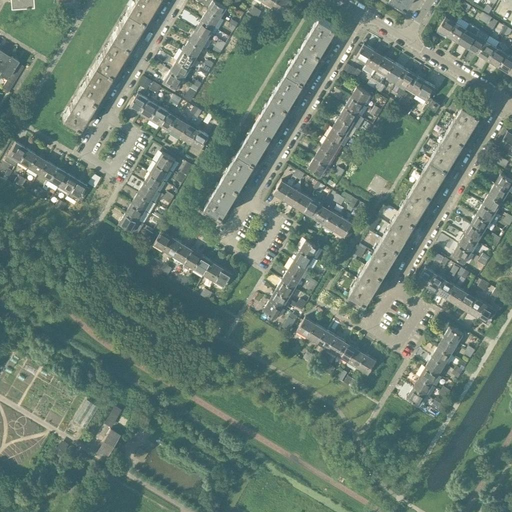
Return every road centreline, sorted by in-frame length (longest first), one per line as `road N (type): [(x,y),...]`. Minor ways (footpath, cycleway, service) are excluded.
road 1 (residential): [(248,201),(364,13)]
road 2 (residential): [(392,287),(506,100)]
road 3 (residential): [(106,120),(178,0)]
road 4 (residential): [(392,287),(421,305),(396,347),(367,329),(374,316)]
road 5 (residential): [(506,100),(403,36)]
